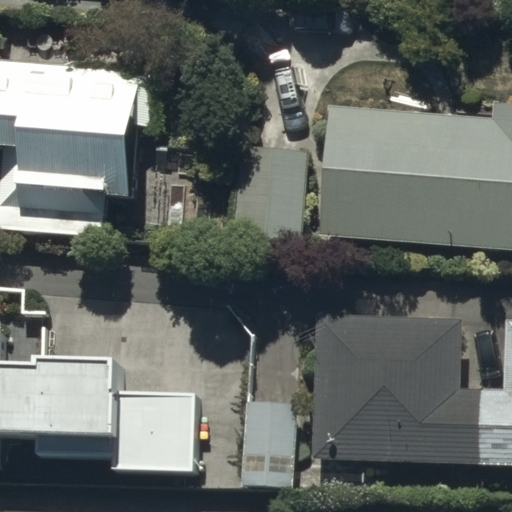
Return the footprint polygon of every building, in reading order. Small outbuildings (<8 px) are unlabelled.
[(0,167),(5,168),(1,242),(106,249),(108,214),(136,216),(141,139),(153,140),(156,79),(76,74),(77,62),(0,56),(0,167)] [(499,128),(332,116),(322,247),(511,260),(511,111),(500,111),(499,128)] [(308,160),(242,156),(236,257),(302,261),(308,160)] [(465,330),(321,327),(319,475),(511,478),(511,336),(509,401),(464,400),(465,330)] [(0,480),(42,480),(42,466),(122,466),(122,483),(201,483),(201,406),(122,406),(122,381),(47,381),(47,389),(7,389),(7,339),(0,339),(0,480)] [(301,414),(250,411),(246,495),(296,498),(301,414)]
